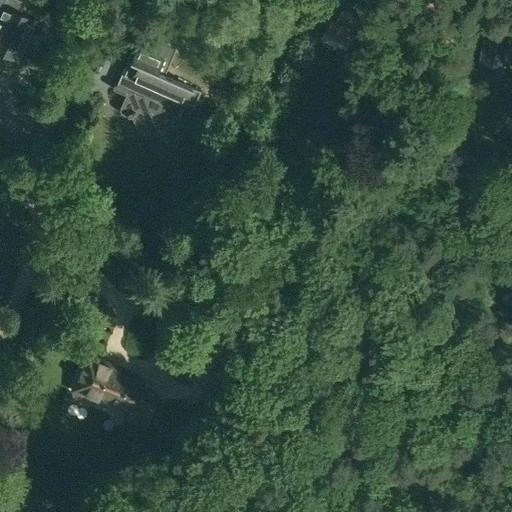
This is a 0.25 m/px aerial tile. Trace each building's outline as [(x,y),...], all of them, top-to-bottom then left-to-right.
[(0,0),(0,50),(21,60),(28,44),(25,42),(35,19),(35,16),(21,11),(25,1),(21,0),(0,0)] [(332,21),(324,34),(346,48),(354,33),(358,36),(367,22),(345,8),(335,23),(332,21)] [(481,67),(507,71),(511,35),(511,34),(486,31),(481,67)] [(350,44),(343,51),(357,64),(364,57),(350,44)] [(136,126),(155,134),(158,132),(151,114),(178,103),(181,98),(195,104),(202,89),(157,69),(163,57),(136,45),(130,58),(129,58),(118,83),(117,83),(116,83),(115,83),(114,83),(114,84),(113,85),(113,86),(113,87),(114,88),(125,93),(120,105),(120,109),(121,112),(124,114),(128,114),(129,115),(130,115),(131,115),(132,114),(136,126)] [(511,89),(506,85),(500,94),(511,101),(511,89)] [(0,97),(0,118),(23,127),(30,109),(0,97)] [(126,419),(146,426),(158,397),(149,393),(152,386),(109,368),(111,364),(87,354),(73,389),(105,402),(107,398),(129,407),(128,409),(130,409),(126,419)] [(197,375),(191,388),(210,396),(221,370),(208,365),(203,377),(197,375)] [(174,440),(188,446),(194,432),(181,426),(174,440)] [(58,511),(61,507),(26,492),(17,511),(15,511),(0,505),(0,511),(58,511)]
